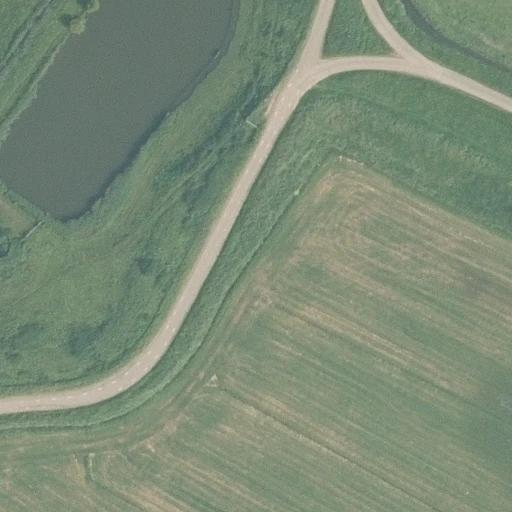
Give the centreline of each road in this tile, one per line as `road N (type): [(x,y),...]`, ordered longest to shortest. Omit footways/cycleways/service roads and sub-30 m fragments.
road 1 (unclassified): [(0,408),(110,389),(146,360),(179,312),(300,73)]
road 2 (track): [(0,202),(67,254),(112,256),(212,170),(258,116),(279,112)]
